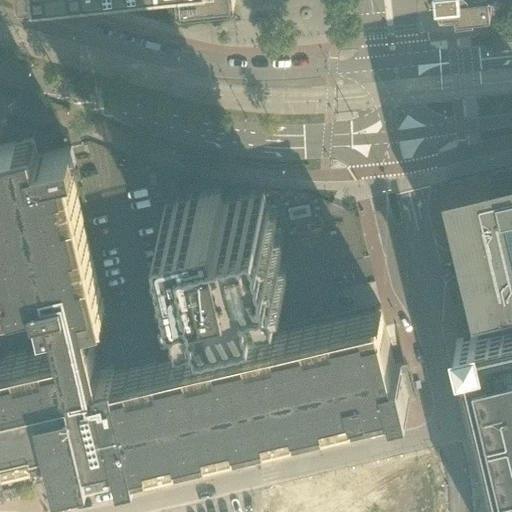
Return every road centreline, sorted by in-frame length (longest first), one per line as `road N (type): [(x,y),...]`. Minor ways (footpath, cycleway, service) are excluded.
road 1 (residential): [(409,257),(445,407),(438,428),(111,511)]
road 2 (tertiary): [(0,74),(181,132),(312,143),(372,139)]
road 3 (tertiary): [(374,69),(213,72),(0,16)]
road 4 (residential): [(372,139),(388,238),(409,257)]
road 5 (residential): [(409,257),(418,229),(408,135)]
